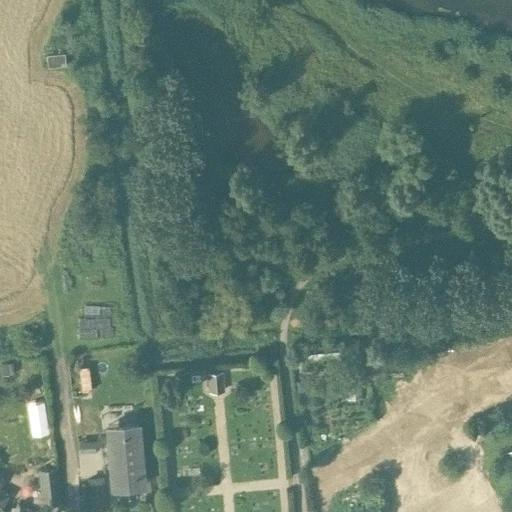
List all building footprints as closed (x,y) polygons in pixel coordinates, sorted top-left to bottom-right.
[(65,65),(64,52),(46,54),(47,66),(65,65)] [(446,344),(432,343),(430,369),(444,371),(446,344)] [(499,380),(498,351),(477,352),(478,381),(499,380)] [(223,389),(222,372),(208,373),(209,390),(223,389)] [(478,407),(477,391),(454,391),(455,408),(478,407)] [(142,479),(138,430),(108,433),(113,482),(142,479)] [(58,500),(55,467),(43,468),(44,478),(42,481),(40,481),(42,502),(58,500)]
